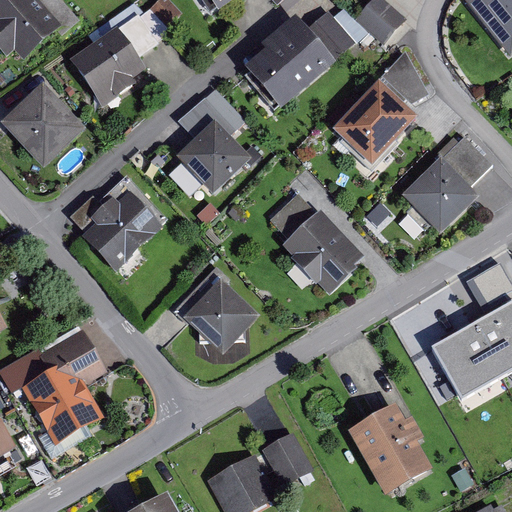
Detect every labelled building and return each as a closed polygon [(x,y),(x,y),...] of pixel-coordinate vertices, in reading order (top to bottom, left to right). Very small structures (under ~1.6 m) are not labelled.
[(64,30),(36,0),(0,0),(0,38),(26,66),(64,30)] [(244,0),(206,0),(219,18),(244,0)] [(388,45),(410,18),(387,0),(374,0),(357,21),(388,45)] [(511,0),(464,0),(511,59),(511,0)] [(280,112),(336,68),(298,20),(260,50),(266,57),(248,71),(280,112)] [(122,29),(72,64),(105,111),(155,76),(122,29)] [(423,125),(381,85),(335,134),(377,174),(423,125)] [(47,91),(5,128),(46,173),(88,137),(47,91)] [(217,127),(179,162),(216,201),(254,165),(217,127)] [(446,162),(403,200),(440,242),(483,204),(446,162)] [(171,223),(131,180),(103,206),(99,201),(75,224),(119,271),(171,223)] [(372,268),(322,215),(283,251),(333,304),(372,268)] [(261,322),(223,285),(187,323),(225,360),(261,322)] [(0,304),(0,338),(14,331),(0,304)] [(511,310),(439,351),(468,402),(511,378),(511,310)] [(114,376),(92,334),(50,355),(60,376),(33,390),(64,450),(111,426),(92,388),(114,376)] [(0,399),(0,486),(38,465),(0,399)] [(401,407),(353,433),(390,500),(438,473),(401,407)] [(297,436),(211,482),(227,511),(262,511),(321,481),(297,436)] [(147,507),(138,511),(180,511),(170,494),(147,507)]
